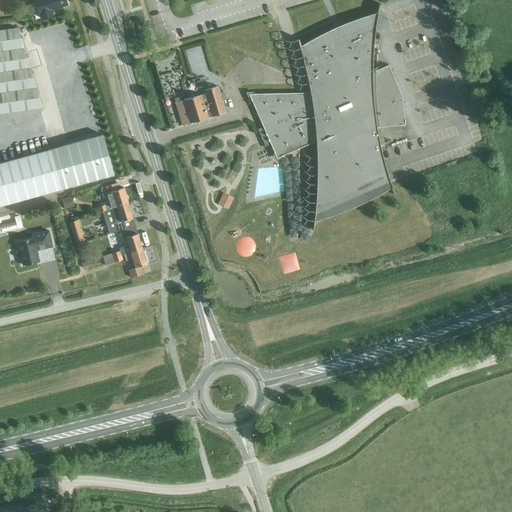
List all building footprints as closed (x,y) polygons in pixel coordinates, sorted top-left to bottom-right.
[(25,0),(27,3),(36,0),(40,12),(42,18),(52,15),(53,14),(51,9),(66,4),(64,0),(25,0)] [(253,94),(248,94),(250,99),(263,127),(257,129),(264,146),(270,144),(274,154),(276,158),(281,156),(307,145),(316,141),(316,142),(316,146),(316,151),(316,153),(316,184),(315,202),(315,205),(314,217),(312,229),(313,229),(315,221),(315,220),(325,214),(336,208),(346,204),(357,199),(370,194),(385,189),(390,187),(391,188),(393,194),(394,194),(390,182),(386,171),(384,160),(382,151),(376,128),(405,125),(402,96),(388,65),(384,67),(372,72),(372,63),(373,47),(373,44),(376,22),(377,17),(378,11),(379,7),(380,4),(378,3),(376,13),(366,19),(357,24),(347,29),(329,37),(314,42),(307,44),(300,46),(298,39),(297,39),(299,46),(302,56),(304,66),(306,75),(308,81),(299,93),(294,93),(283,93),(260,94),(253,94)] [(0,205),(113,174),(103,135),(52,149),(0,163),(0,113),(42,107),(17,28),(0,30),(0,205)] [(182,96),(174,99),(182,126),(190,123),(208,118),(212,117),(225,113),(222,101),(225,100),(223,92),(219,93),(217,86),(204,90),(205,94),(201,95),(184,100),(182,96)] [(127,203),(122,188),(118,189),(116,183),(104,186),(109,202),(104,203),(104,205),(97,207),(98,211),(107,209),(109,208),(110,208),(127,203)] [(231,197),(221,192),(216,203),(226,208),(231,197)] [(70,198),(61,200),(64,211),(73,208),(70,198)] [(107,209),(103,210),(110,233),(121,230),(134,226),(132,218),(127,203),(110,208),(109,208),(107,209)] [(121,255),(123,254),(141,248),(134,226),(121,230),(123,237),(125,237),(128,245),(119,248),(119,251),(102,256),(104,260),(121,255)] [(80,230),(72,233),(75,244),(83,241),(80,230)] [(21,257),(23,265),(39,262),(36,250),(52,246),(48,231),(32,234),(33,238),(18,242),(20,250),(16,251),(17,258),(21,257)] [(241,259),(250,248),(237,237),(228,249),(241,259)] [(123,254),(125,260),(131,259),(134,268),(127,270),(130,278),(142,274),(140,266),(146,264),(141,248),(123,254)] [(121,255),(104,260),(105,265),(122,260),(121,255)]
